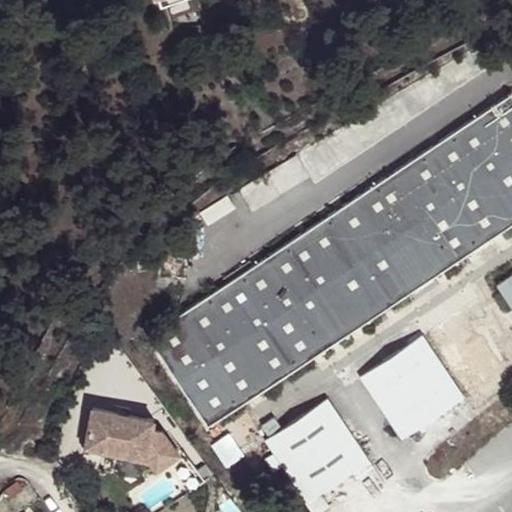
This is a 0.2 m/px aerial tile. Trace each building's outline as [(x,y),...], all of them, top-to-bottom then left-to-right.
[(209,433),(511,230),(511,101),(148,340),(209,433)] [(511,274),(497,285),(511,307),(511,274)] [(424,339),(361,381),(404,443),(466,401),(424,339)] [(329,402),(266,444),(309,506),(308,507),(371,464),(329,402)] [(140,463),(164,446),(156,435),(147,432),(150,423),(88,406),(78,444),(140,463)] [(173,459),(164,446),(140,463),(150,476),(173,459)]
